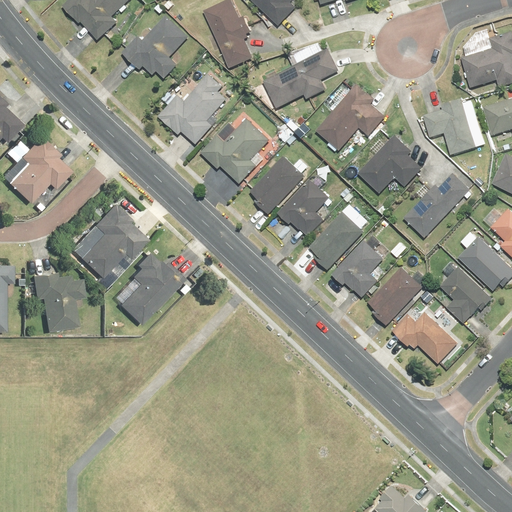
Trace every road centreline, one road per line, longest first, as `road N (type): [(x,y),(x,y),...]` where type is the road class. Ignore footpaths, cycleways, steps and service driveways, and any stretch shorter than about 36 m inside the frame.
road 1 (tertiary): [(0,15),(60,84),(432,435)]
road 2 (residential): [(432,435),(511,345)]
